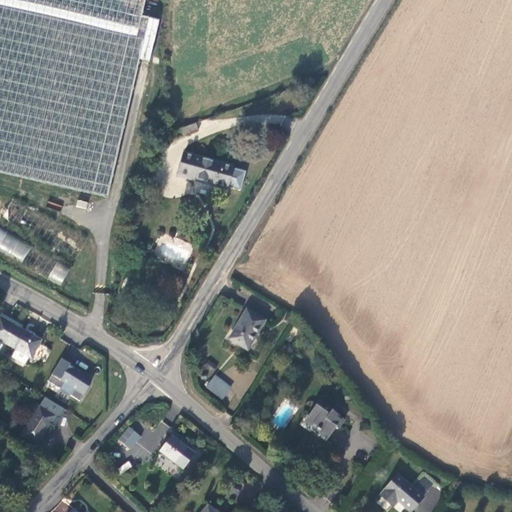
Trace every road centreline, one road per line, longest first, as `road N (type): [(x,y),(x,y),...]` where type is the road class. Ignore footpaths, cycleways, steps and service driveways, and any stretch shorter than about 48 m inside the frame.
road 1 (tertiary): [(154,375),(384,0)]
road 2 (tertiary): [(154,375),(311,511)]
road 3 (tertiary): [(31,511),(154,375)]
road 4 (tertiary): [(0,280),(154,375)]
